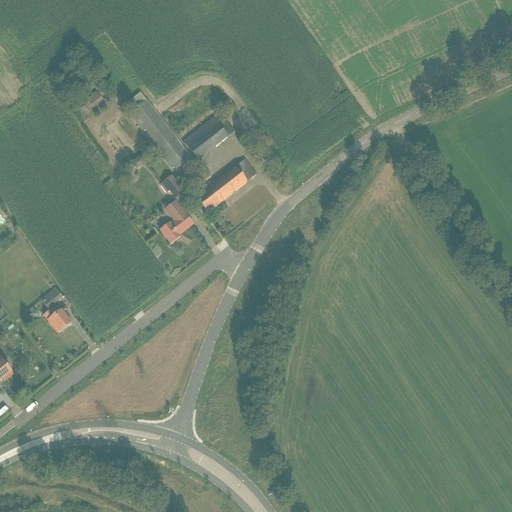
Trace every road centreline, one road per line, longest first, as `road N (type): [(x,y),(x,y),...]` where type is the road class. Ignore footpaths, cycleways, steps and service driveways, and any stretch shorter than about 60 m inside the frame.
road 1 (tertiary): [(247,269),(271,225),(337,165),(406,121),(511,71)]
road 2 (unclassified): [(19,420),(212,264),(247,269)]
road 3 (track): [(386,132),(511,307)]
road 4 (tertiary): [(247,269),(175,438)]
road 5 (tertiary): [(175,438),(80,426),(0,452)]
road 6 (tertiary): [(0,464),(87,442),(169,456)]
road 7 (tertiary): [(270,511),(217,458),(175,438)]
